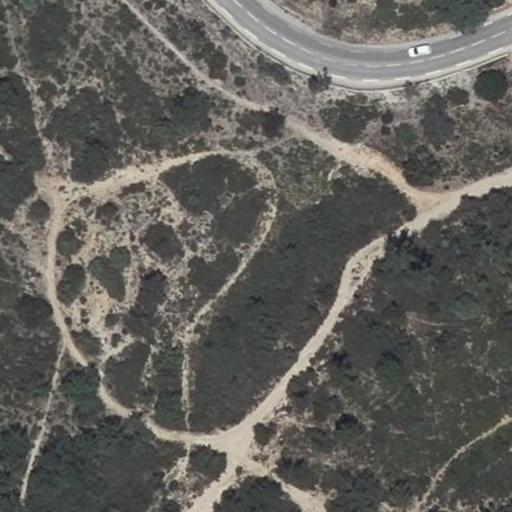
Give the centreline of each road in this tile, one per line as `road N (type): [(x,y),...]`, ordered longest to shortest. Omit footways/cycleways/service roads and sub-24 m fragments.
road 1 (track): [(243,438),(363,263),(451,184),(511,158)]
road 2 (secondary): [(228,0),(291,46),(354,69),(420,61),(511,25)]
